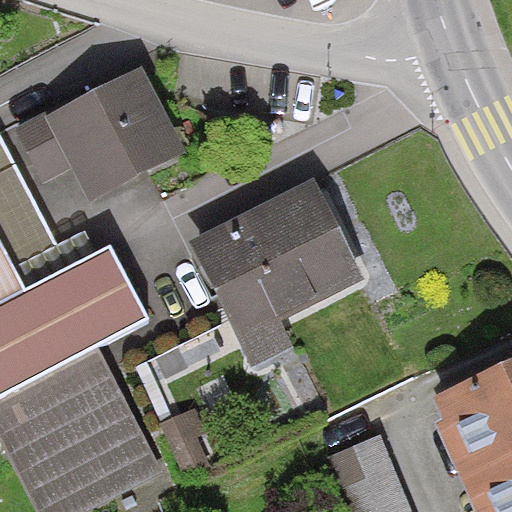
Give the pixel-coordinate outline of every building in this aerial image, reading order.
[(188,151),(142,65),(45,116),(73,168),(91,202),(188,151)] [(73,168),(45,116),(43,111),(13,126),(43,183),(73,168)] [(0,134),(0,239),(25,288),(68,266),(0,134)] [(363,278),(313,177),(189,239),(239,339),(281,318),(363,278)] [(25,288),(0,239),(0,436),(39,511),(80,511),(160,471),(96,347),(150,320),(111,244),(68,266),(25,288)] [(294,346),(281,318),(239,339),(252,366),(294,346)] [(511,511),(511,356),(430,395),(440,417),(432,420),(474,511),(511,511)] [(195,409),(160,423),(181,473),(209,462),(198,435),(205,432),(195,409)] [(412,511),(381,435),(328,457),(350,511),(412,511)]
